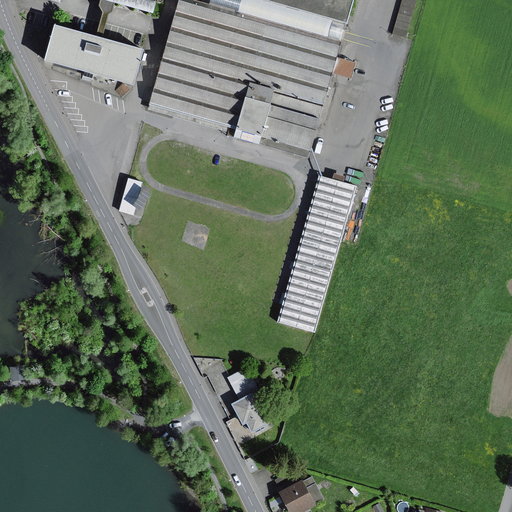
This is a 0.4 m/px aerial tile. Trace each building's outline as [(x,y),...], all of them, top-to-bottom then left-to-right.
[(88,0),(99,3),(113,8),(149,18),(153,5),(154,7),(157,7),(159,6),(160,0),(88,0)] [(207,6),(185,0),(178,0),(148,106),(234,130),(231,140),(258,147),(258,146),(308,160),(341,44),(338,43),(326,39),(236,14),(207,6)] [(240,0),(209,0),(207,6),(236,14),(240,0)] [(353,0),(240,0),(236,14),(326,39),(330,24),(342,27),(346,28),(353,0)] [(416,0),(401,0),(392,35),(406,39),(416,0)] [(113,8),(99,3),(97,8),(100,15),(94,41),(100,43),(107,17),(110,15),(113,8)] [(342,27),(330,24),(326,39),(338,43),(342,27)] [(94,41),(52,29),(42,64),(82,76),(82,78),(91,81),(92,79),(131,90),(141,54),(100,43),(94,41)] [(353,79),(357,63),(339,58),(335,74),(353,79)] [(318,178),(276,323),(314,334),(356,189),(318,178)] [(142,184),(127,179),(117,213),(133,218),(142,184)] [(15,379),(27,377),(25,364),(12,366),(15,379)] [(239,401),(229,406),(241,428),(244,426),(250,436),(267,427),(262,417),(265,415),(259,404),(255,405),(251,397),(259,393),(246,368),(226,378),(239,401)] [(287,475),(274,481),(277,487),(290,481),(287,475)] [(277,495),(285,511),(307,511),(315,508),(313,505),(323,500),(311,478),(277,495)]
